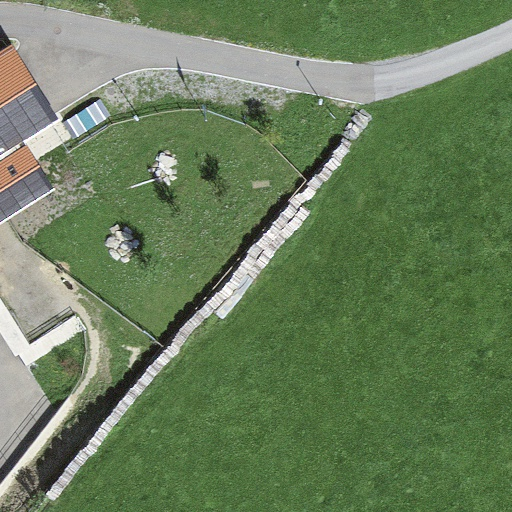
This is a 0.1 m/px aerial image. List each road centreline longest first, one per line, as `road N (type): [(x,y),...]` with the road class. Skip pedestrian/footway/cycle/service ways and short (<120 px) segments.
road 1 (track): [(511,37),(431,72),(342,84),(225,71),(0,16)]
road 2 (track): [(342,84),(0,239)]
